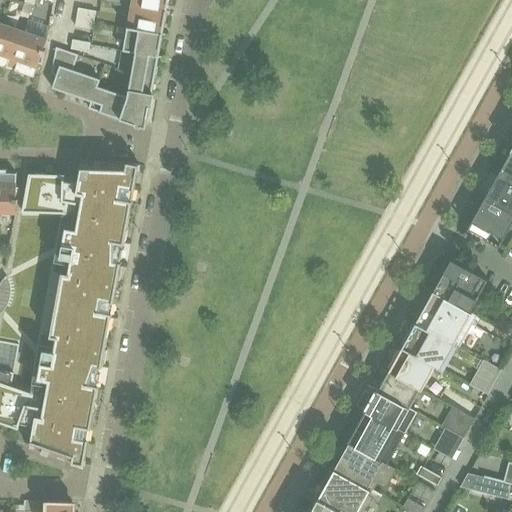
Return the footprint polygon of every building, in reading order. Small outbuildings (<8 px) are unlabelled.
[(167,11),(169,0),(132,0),(132,5),(167,11)] [(128,27),(163,34),(167,11),(132,5),(128,27)] [(96,11),(79,8),(77,17),(95,20),(96,11)] [(95,20),(77,17),(75,26),(93,29),(95,20)] [(24,31),(3,24),(0,31),(0,64),(7,67),(8,65),(13,67),(13,65),(12,65),(24,31)] [(136,52),(159,56),(163,34),(128,27),(123,51),(136,53),(136,52)] [(39,63),(42,65),(44,54),(45,50),(43,49),(47,39),(24,31),(12,65),(13,65),(13,67),(16,68),(15,70),(34,77),(39,63)] [(90,43),(73,39),(71,48),(89,52),(90,43)] [(91,101),(89,108),(102,113),(109,90),(98,86),(100,79),(73,70),(78,55),(56,47),(51,74),(56,76),(52,88),(91,101)] [(157,65),(159,56),(136,52),(136,53),(129,89),(152,94),(157,65)] [(152,95),(152,94),(129,89),(128,96),(109,90),(102,113),(146,128),(152,95)] [(511,151),(508,149),(499,166),(502,167),(498,175),(511,182),(511,151)] [(38,435),(41,436),(39,448),(73,460),(73,462),(85,464),(99,385),(89,383),(95,365),(102,367),(103,363),(105,363),(107,349),(106,349),(118,279),(120,280),(123,266),(121,266),(122,262),(115,260),(115,242),(125,243),(139,164),(128,162),(127,164),(82,162),(79,183),(77,183),(71,213),(80,213),(77,230),(66,228),(64,242),(64,244),(63,244),(61,257),(72,259),(69,273),(62,272),(51,336),(58,337),(55,351),(44,349),(42,359),(42,363),(39,379),(50,381),(47,398),(45,397),(38,435)] [(0,212),(16,213),(16,202),(18,202),(18,198),(20,187),(16,187),(17,173),(0,172),(0,212)] [(71,213),(77,183),(65,180),(65,174),(29,173),(22,212),(71,213)] [(488,193),(485,198),(511,212),(511,182),(498,175),(491,188),(488,187),(486,192),(488,193)] [(499,245),(511,221),(511,212),(485,198),(468,228),(499,245)] [(456,287),(477,299),(488,279),(451,259),(444,272),(460,280),(456,287)] [(444,272),(434,290),(470,311),(477,299),(456,287),(460,280),(444,272)] [(0,307),(5,305),(6,305),(7,303),(8,301),(9,299),(9,296),(10,293),(10,290),(10,288),(10,285),(9,282),(8,278),(7,277),(5,279),(4,280),(2,283),(1,285),(0,287),(0,307)] [(416,322),(458,345),(460,346),(477,315),(470,311),(434,290),(417,321),(416,322)] [(436,365),(441,368),(444,370),(458,345),(416,322),(403,347),(436,365)] [(0,369),(14,372),(19,344),(0,340),(0,369)] [(389,371),(421,388),(422,389),(436,365),(403,347),(401,350),(398,349),(388,366),(391,367),(389,371)] [(487,394),(501,369),(484,360),(470,384),(487,394)] [(0,422),(38,435),(45,397),(12,385),(14,372),(0,369),(0,422)] [(383,381),(378,390),(410,408),(411,406),(416,398),(416,397),(421,388),(389,371),(388,373),(383,381)] [(417,411),(410,408),(378,390),(367,411),(405,432),(417,411)] [(444,426),(464,437),(474,419),(455,407),(444,426)] [(367,411),(349,442),(388,464),(405,432),(367,411)] [(349,442),(335,469),(371,489),(382,496),(383,494),(374,489),(377,483),(386,488),(397,469),(388,464),(349,442)] [(421,466),(416,474),(437,486),(439,482),(441,478),(421,466)] [(358,511),(371,489),(335,469),(319,498),(344,511),(358,511)] [(468,473),(461,485),(472,488),(476,475),(468,473)] [(476,475),(472,488),(491,493),(509,498),(511,484),(506,483),(495,480),(476,475)] [(344,511),(319,498),(316,496),(312,504),(314,505),(310,511),(344,511)] [(2,509),(2,511),(75,511),(72,501),(45,500),(45,511),(35,511),(3,511),(3,509),(2,509)] [(422,511),(425,507),(413,500),(408,509),(412,511),(422,511)]
